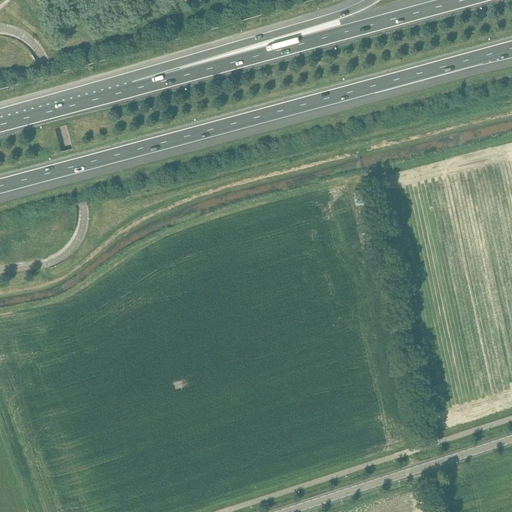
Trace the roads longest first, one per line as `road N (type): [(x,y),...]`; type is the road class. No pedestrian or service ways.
road 1 (motorway): [(0,186),(511,48)]
road 2 (motorway): [(461,0),(131,89)]
road 3 (motorway): [(371,0),(184,61),(131,89)]
road 4 (unclassified): [(287,511),(511,439)]
road 5 (motorway): [(131,89),(0,124)]
